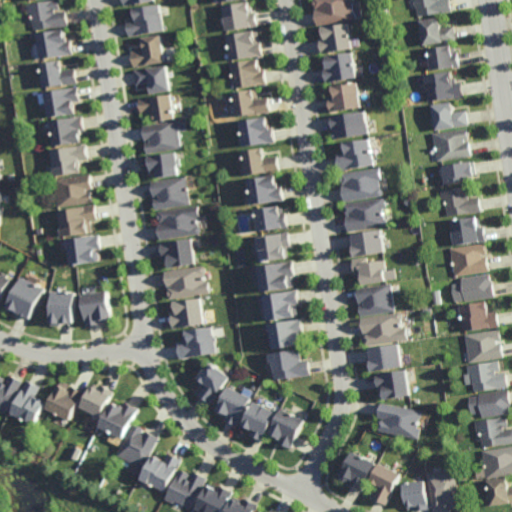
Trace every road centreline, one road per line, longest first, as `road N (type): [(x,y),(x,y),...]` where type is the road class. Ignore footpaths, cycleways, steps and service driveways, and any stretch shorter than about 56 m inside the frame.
road 1 (residential): [(299,491),(340,396),(282,0),(12,341),(68,353),(143,348)]
road 2 (residential): [(91,0),(153,378),(202,440),(337,511)]
road 3 (residential): [(511,144),(490,0)]
